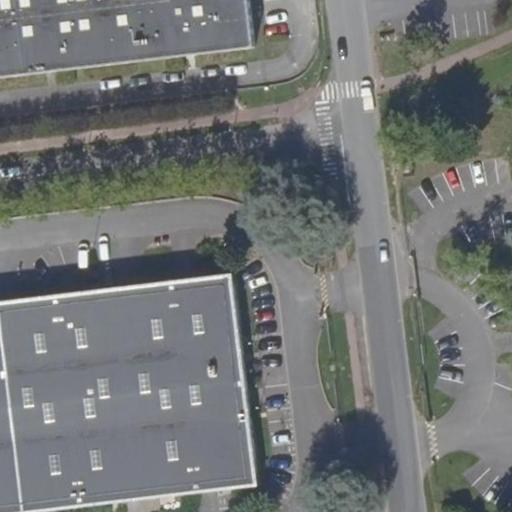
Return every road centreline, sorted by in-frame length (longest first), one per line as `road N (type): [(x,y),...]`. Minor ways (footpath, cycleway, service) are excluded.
road 1 (unclassified): [(358,133),(406,511)]
road 2 (unclassified): [(358,133),(0,180)]
road 3 (unclassified): [(345,0),(358,133)]
